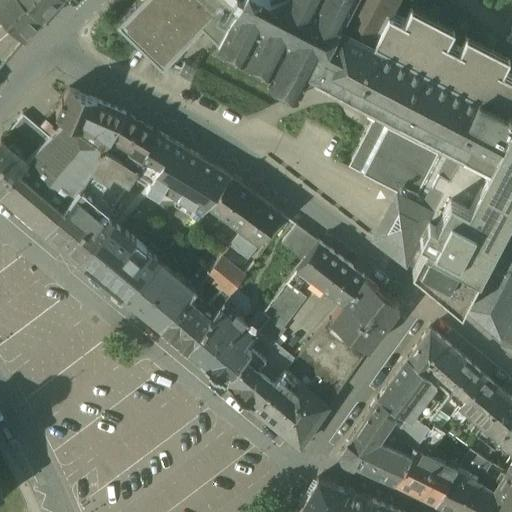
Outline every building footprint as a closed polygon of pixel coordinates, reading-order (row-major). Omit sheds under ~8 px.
[(0,0),(0,12),(24,40),(41,21),(23,0),(0,0)] [(61,0),(23,0),(41,21),(61,0)] [(137,0),(117,22),(163,66),(203,25),(210,32),(218,40),(238,0),(137,0)] [(351,0),(238,0),(218,40),(217,42),(219,42),(218,43),(272,70),(267,78),(268,79),(296,94),(297,93),(297,94),(310,69),(314,71),(339,23),(340,23),(351,0)] [(351,0),(340,23),(374,41),(390,12),(395,0),(351,0)] [(511,55),(468,33),(461,47),(448,41),(456,26),(412,4),(404,19),(390,12),(374,41),(511,108),(511,72),(505,68),(511,55)] [(511,33),(509,39),(511,40),(511,108),(374,41),(340,23),(339,23),(314,71),(313,74),(330,83),(380,109),(377,116),(376,115),(349,167),(397,193),(422,206),(440,173),(469,172),(474,162),(488,170),(469,205),(451,195),(440,215),(436,222),(429,218),(420,236),(427,239),(412,266),(461,307),(463,303),(464,301),(465,302),(465,301),(470,303),(479,286),(475,283),(475,282),(474,281),(504,225),(511,208),(511,33)] [(126,112),(69,88),(63,102),(62,101),(57,114),(58,115),(57,117),(67,121),(105,147),(105,148),(111,137),(126,112)] [(157,130),(126,112),(111,137),(130,149),(123,160),(137,169),(147,153),(145,151),(157,130)] [(49,138),(42,145),(28,161),(1,193),(45,230),(83,182),(104,148),(105,148),(105,147),(67,121),(49,138)] [(230,174),(157,130),(145,151),(147,153),(137,169),(138,169),(136,172),(203,211),(208,205),(230,174)] [(1,138),(0,139),(0,192),(1,193),(28,161),(1,138)] [(83,182),(45,230),(80,259),(112,220),(101,212),(107,204),(98,196),(107,181),(108,181),(113,175),(128,184),(136,172),(138,169),(137,169),(123,160),(104,148),(83,182)] [(440,173),(422,206),(440,215),(451,195),(469,205),(488,170),(474,162),(469,172),(440,173)] [(281,212),(230,174),(208,205),(241,229),(258,243),(281,212)] [(422,206),(397,193),(391,202),(372,235),(412,266),(427,239),(420,236),(429,218),(436,222),(440,215),(422,206)] [(158,259),(112,220),(80,259),(127,298),(147,275),(146,274),(158,259)] [(318,240),(296,223),(281,241),(304,258),(318,240)] [(511,228),(504,225),(474,281),(475,282),(475,283),(479,286),(470,303),(465,301),(465,302),(464,301),(463,303),(505,338),(503,342),(511,349),(511,228)] [(258,243),(241,229),(229,244),(247,258),(258,243)] [(364,275),(318,240),(304,258),(296,267),(342,302),(346,297),(364,275)] [(243,275),(220,256),(215,263),(205,275),(206,276),(220,288),(228,295),(243,275)] [(207,257),(188,283),(195,289),(206,276),(205,275),(215,263),(207,257)] [(188,283),(158,259),(146,274),(147,275),(127,298),(160,325),(181,301),(184,303),(189,297),(195,289),(188,283)] [(346,297),(383,325),(397,307),(395,298),(364,275),(346,297)] [(287,280),(263,311),(269,316),(257,330),(271,342),(284,327),(282,326),(305,295),(287,280)] [(189,297),(184,303),(181,301),(160,325),(186,348),(224,301),(228,295),(220,288),(208,304),(208,307),(205,311),(189,297)] [(383,325),(346,297),(342,302),(330,319),(368,346),(383,325)] [(224,301),(186,348),(187,348),(199,358),(199,359),(226,383),(244,357),(250,348),(244,344),(253,334),(241,323),(245,319),(224,301)] [(330,319),(329,318),(298,354),(314,366),(316,375),(307,387),(328,405),(369,347),(368,346),(330,319)] [(437,371),(454,348),(430,327),(407,357),(430,377),(437,371)] [(271,342),(257,330),(253,334),(244,344),(250,348),(244,357),(262,372),(266,368),(260,364),(275,346),(271,342)] [(454,348),(437,371),(467,397),(485,375),(454,348)] [(282,352),(264,374),(274,382),(285,369),(292,361),(282,352)] [(262,372),(244,357),(226,383),(254,406),(274,382),(264,374),(262,372)] [(411,415),(420,420),(432,405),(417,392),(430,377),(407,357),(376,398),(398,411),(410,418),(411,415)] [(307,387),(285,369),(274,382),(254,406),(273,422),(272,423),(297,444),(300,446),(328,405),(307,387)] [(461,404),(459,406),(482,426),(477,433),(494,447),(499,440),(511,422),(511,397),(485,375),(467,397),(461,404)] [(461,404),(430,377),(417,392),(432,405),(420,420),(428,425),(428,426),(431,428),(434,423),(441,427),(459,406),(461,404)] [(355,429),(378,440),(398,411),(376,398),(355,429)] [(420,420),(411,415),(410,418),(398,437),(408,441),(416,445),(420,440),(428,426),(428,425),(420,420)] [(511,422),(499,440),(511,450),(511,463),(507,472),(511,474),(511,422)] [(431,428),(428,426),(420,440),(434,448),(444,428),(441,427),(434,423),(431,428)] [(378,440),(355,429),(352,433),(341,450),(340,454),(341,458),(344,460),(394,483),(411,454),(402,450),(378,440)] [(434,448),(420,440),(416,445),(411,454),(394,483),(435,502),(457,467),(431,454),(434,448)] [(416,445),(408,441),(402,450),(411,454),(416,445)] [(477,475),(458,464),(457,467),(435,502),(455,511),(485,511),(496,492),(474,480),(477,475)] [(511,511),(511,474),(507,472),(496,492),(485,511),(511,511)] [(347,488),(318,477),(303,503),(321,511),(366,511),(372,498),(347,489),(347,488)] [(384,511),(388,505),(372,498),(366,511),(384,511)] [(321,511),(303,503),(297,511),(321,511)]
